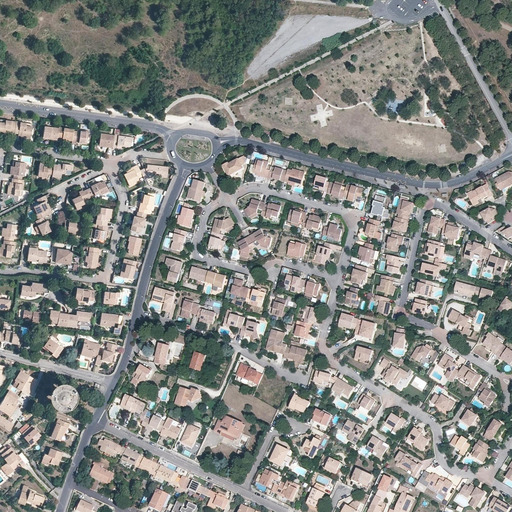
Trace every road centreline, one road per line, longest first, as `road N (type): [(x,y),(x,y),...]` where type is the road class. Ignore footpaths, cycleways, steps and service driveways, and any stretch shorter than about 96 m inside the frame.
road 1 (residential): [(511,382),(401,308),(426,206),(443,204),(484,231)]
road 2 (residential): [(340,278),(325,352),(430,420),(450,468),(484,472)]
road 3 (residential): [(497,161),(432,185),(231,140)]
road 4 (residential): [(228,197),(204,217),(196,243),(204,258),(254,270),(283,262),(340,278)]
road 5 (residential): [(228,197),(254,187),(343,211),(353,229),(340,278)]
road 6 (residential): [(300,379),(235,345),(136,314)]
road 7 (residential): [(95,419),(244,491)]
road 8 (residential): [(59,273),(98,278),(109,270),(124,204),(109,164)]
road 9 (residential): [(0,104),(159,127)]
road 10 (residential): [(511,140),(439,0)]
road 11 (residential): [(186,165),(136,314)]
road 12 (residential): [(0,162),(9,146),(109,164)]
